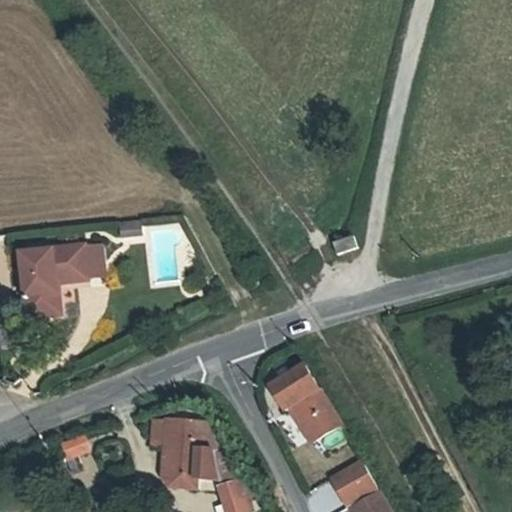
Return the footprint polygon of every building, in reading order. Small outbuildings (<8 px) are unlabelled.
[(108,280),(103,245),(88,247),(93,282),(108,280)] [(88,247),(23,256),(31,320),(66,316),(63,287),(93,282),(88,247)] [(305,366),(272,388),(288,413),(292,411),(312,446),(341,428),(305,366)] [(150,448),(164,449),(167,420),(152,419),(150,448)] [(164,449),(164,455),(183,456),(183,467),(194,468),(194,479),(218,480),(214,457),(221,454),(219,445),(213,446),(210,424),(196,423),(196,422),(167,420),(164,449)] [(93,441),(71,451),(77,463),(99,453),(93,441)] [(183,456),(164,455),(162,475),(168,486),(194,487),(194,479),(194,468),(183,467),(183,456)] [(236,483),(219,487),(225,511),(247,511),(250,511),(247,498),(242,499),(236,483)] [(388,511),(381,498),(353,511),(388,511)]
